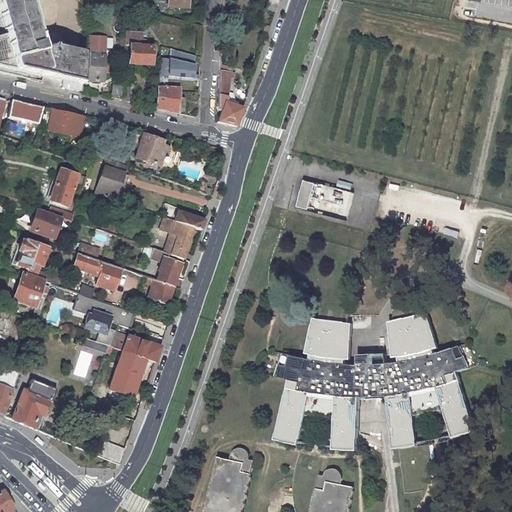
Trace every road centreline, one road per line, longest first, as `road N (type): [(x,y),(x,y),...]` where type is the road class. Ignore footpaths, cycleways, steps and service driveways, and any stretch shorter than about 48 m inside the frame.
road 1 (secondary): [(120,486),(144,448),(245,139)]
road 2 (residential): [(203,131),(0,86)]
road 3 (secondary): [(245,139),(298,0)]
road 4 (unknown): [(465,280),(401,276),(375,341)]
road 5 (residential): [(210,0),(203,131)]
road 6 (secondary): [(102,506),(36,453),(0,436)]
